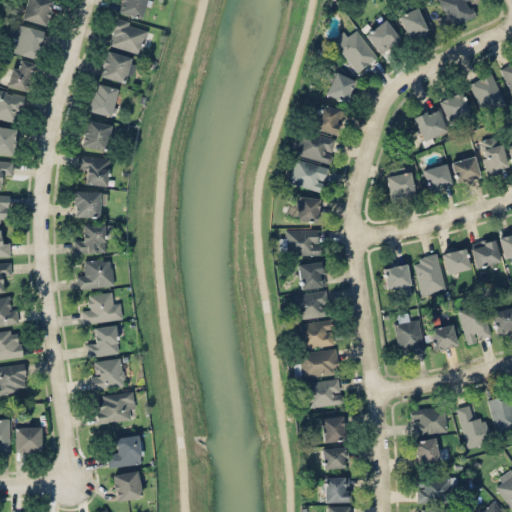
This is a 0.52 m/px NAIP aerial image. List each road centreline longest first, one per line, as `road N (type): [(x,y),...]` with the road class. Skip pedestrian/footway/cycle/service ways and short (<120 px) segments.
road 1 (residential): [(511,26),(399,85),(384,105),(360,188),(358,235),(389,511)]
road 2 (residential): [(68,475),(44,190),(85,0)]
road 3 (residential): [(358,235),(511,197)]
road 4 (residential): [(511,360),(379,388)]
